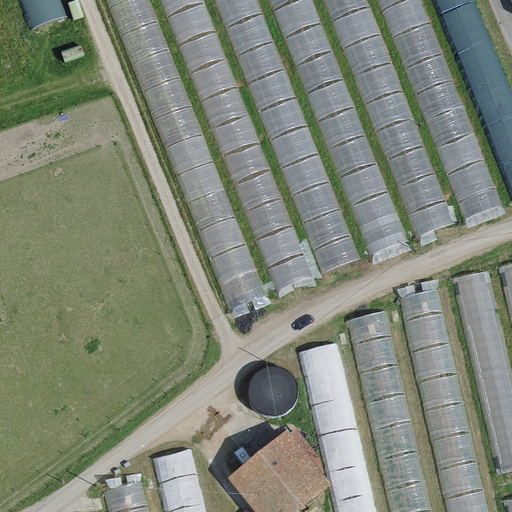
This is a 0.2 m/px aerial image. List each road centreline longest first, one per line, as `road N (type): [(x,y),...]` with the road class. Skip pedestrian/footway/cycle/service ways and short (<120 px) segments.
road 1 (unclassified): [(511,229),(310,319),(40,511)]
road 2 (track): [(91,0),(243,365)]
